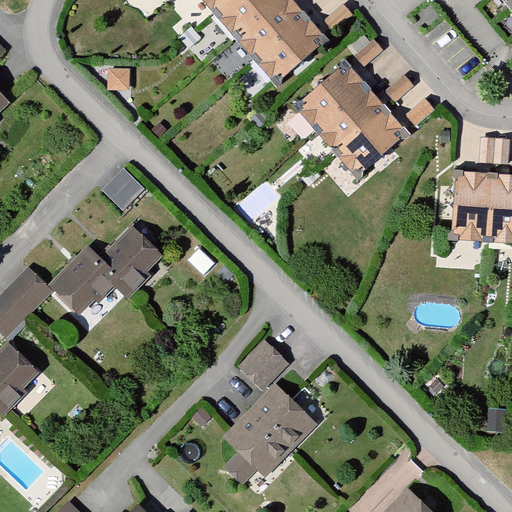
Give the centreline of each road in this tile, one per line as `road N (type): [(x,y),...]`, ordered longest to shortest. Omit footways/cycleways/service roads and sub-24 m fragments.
road 1 (residential): [(507,511),(48,64),(40,24),(47,0)]
road 2 (residential): [(373,0),(469,108),(511,119)]
